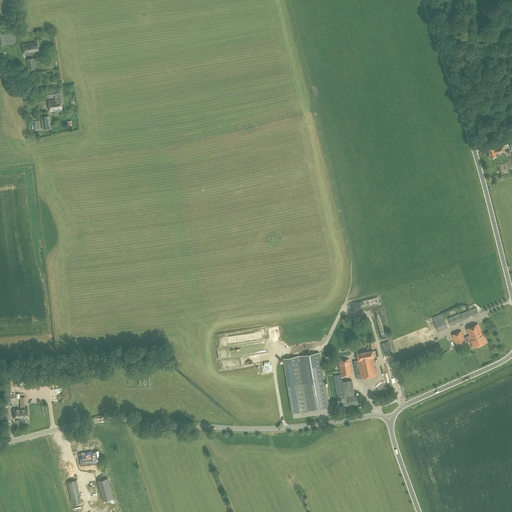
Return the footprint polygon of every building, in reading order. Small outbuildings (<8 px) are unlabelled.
[(0,33),(0,34),(1,39),(1,45),(16,43),(14,31),(0,33)] [(23,44),(25,55),(39,53),(37,42),(23,44)] [(36,67),(34,58),(26,59),(28,69),(36,67)] [(55,96),(55,99),(56,100),(48,101),(50,112),(55,111),(55,112),(63,111),(61,99),(59,99),(59,95),(55,96)] [(49,116),(41,117),(42,129),(51,128),(49,116)] [(488,150),(490,158),(496,156),(496,154),(504,152),(503,147),(494,149),(494,148),(488,150)] [(460,314),(463,321),(479,314),(476,307),(460,314)] [(444,314),(427,319),(428,323),(435,321),(438,329),(448,326),(444,314)] [(448,318),(451,326),(462,322),(459,314),(448,318)] [(471,341),(474,348),(486,343),(483,335),(478,324),(466,329),(469,336),(464,338),(462,331),(452,335),(456,347),(467,343),(466,342),(471,340),(471,341)] [(398,345),(400,350),(415,343),(413,339),(398,345)] [(353,361),(357,379),(376,375),(372,357),(374,357),(373,350),(357,353),(358,360),(353,361)] [(293,412),(329,407),(320,353),(283,358),(293,412)] [(339,360),(341,376),(352,374),(350,359),(339,360)] [(11,392),(10,379),(1,380),(3,402),(10,402),(9,392),(11,392)] [(335,382),(338,399),(341,398),(342,406),(361,403),(359,394),(354,395),(352,380),(335,382)] [(14,408),(15,420),(28,419),(28,407),(14,408)] [(83,455),(83,461),(93,460),(93,457),(96,457),(99,457),(98,452),(85,453),(85,454),(83,455)] [(97,481),(103,501),(113,498),(108,478),(97,481)] [(66,483),(70,498),(72,497),(72,502),(82,500),(81,496),(80,496),(76,480),(66,483)]
